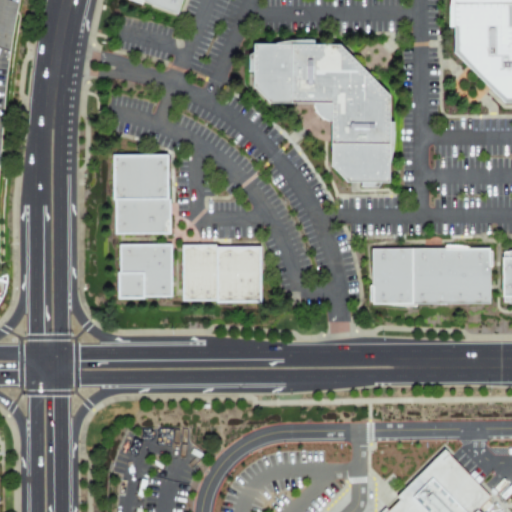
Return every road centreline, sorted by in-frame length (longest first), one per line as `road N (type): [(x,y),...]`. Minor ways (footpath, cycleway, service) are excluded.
road 1 (tertiary): [(68,385),(394,382),(420,364)]
road 2 (tertiary): [(68,346),(68,122),(54,92)]
road 3 (tertiary): [(69,453),(79,413),(112,391),(288,384)]
road 4 (tertiary): [(420,364),(393,345),(279,346)]
road 5 (tertiary): [(54,92),(31,121),(29,206)]
